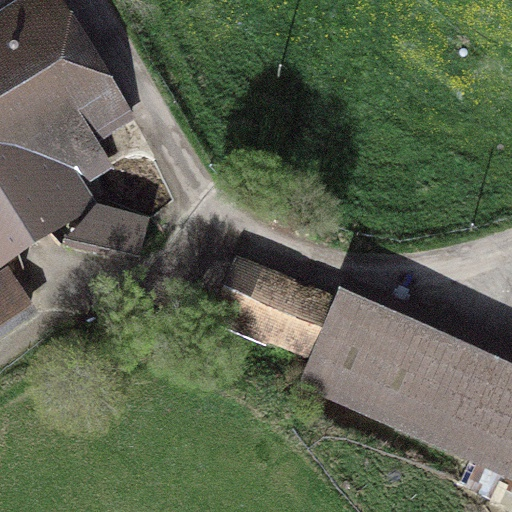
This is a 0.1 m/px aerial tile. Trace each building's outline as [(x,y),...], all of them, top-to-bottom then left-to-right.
[(103,167),(77,127),(117,101),(60,9),(0,47),(0,260),(91,205),(78,183),(103,167)] [(144,223),(99,209),(72,234),(134,254),(144,223)] [(333,307),(243,271),(225,317),(315,353),(333,307)] [(0,323),(24,309),(3,275),(0,277),(0,323)] [(511,386),(340,310),(307,384),(509,475),(511,466),(511,386)]
